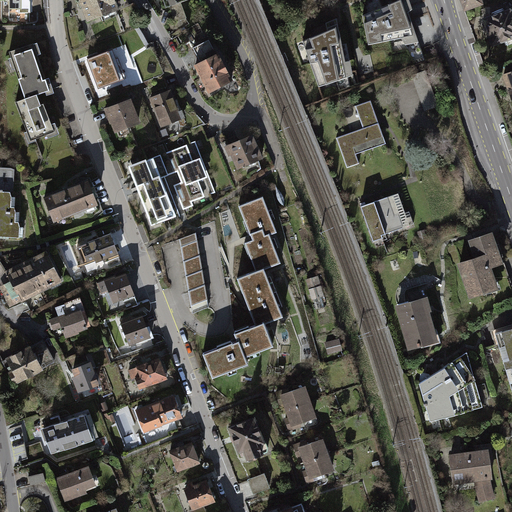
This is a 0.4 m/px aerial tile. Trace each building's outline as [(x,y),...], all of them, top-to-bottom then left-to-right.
[(0,0),(1,13),(30,12),(30,13),(30,11),(29,0),(0,0)] [(80,0),(89,20),(128,5),(126,0),(80,0)] [(401,0),(398,0),(363,14),(369,44),(414,35),(401,0)] [(481,0),(460,0),(465,11),(483,4),(481,0)] [(176,4),(169,6),(175,22),(186,18),(181,2),(176,4)] [(489,18),(483,19),(486,28),(483,30),(486,38),(489,37),(493,46),(507,41),(508,46),(511,44),(511,11),(511,12),(510,10),(502,13),(500,13),(489,16),(489,18)] [(335,26),(303,41),(319,86),(345,77),(335,26)] [(209,40),(193,48),(201,63),(216,55),(209,40)] [(33,43),(9,52),(14,67),(17,66),(28,97),(15,101),(31,140),(54,131),(43,103),(41,104),(37,95),(49,91),(33,43)] [(112,49),(87,59),(98,89),(126,78),(118,58),(116,59),(112,49)] [(201,63),(196,66),(209,92),(232,81),(218,54),(216,55),(201,63)] [(426,70),(411,75),(425,112),(440,106),(426,70)] [(511,70),(503,74),(511,100),(511,70)] [(170,91),(151,98),(162,126),(183,118),(180,111),(178,112),(170,91)] [(129,100),(106,109),(111,123),(113,122),(117,131),(138,123),(129,100)] [(378,121),(371,100),(355,106),(363,128),(336,137),(347,168),(359,164),(356,154),(386,143),(378,121)] [(251,135),(228,146),(230,150),(229,150),(231,155),(232,155),(238,169),(262,158),(251,135)] [(195,141),(160,155),(168,175),(180,170),(178,166),(201,157),(195,141)] [(148,160),(129,168),(151,225),(164,220),(164,221),(179,215),(165,177),(168,175),(160,155),(148,160)] [(209,176),(201,157),(178,166),(180,170),(184,181),(186,185),(209,176)] [(0,191),(10,192),(13,191),(15,170),(11,168),(0,167),(0,191)] [(215,192),(209,176),(186,185),(184,181),(174,185),(183,210),(193,206),(192,202),(215,192)] [(88,181),(44,198),(53,221),(97,203),(88,181)] [(12,197),(10,192),(0,191),(0,236),(19,237),(20,227),(18,222),(15,222),(16,212),(14,207),(11,206),(12,197)] [(363,205),(360,206),(373,241),(383,238),(382,236),(414,225),(409,211),(405,213),(398,193),(363,205)] [(263,196),(239,206),(239,207),(240,207),(250,234),(249,234),(250,235),(251,235),(252,240),(245,243),(245,244),(246,244),(257,270),(263,268),(264,269),(281,263),(280,261),(279,262),(269,235),(277,232),(276,231),(275,231),(262,198),(263,198),(263,196)] [(475,258),(458,264),(470,299),(500,289),(493,268),(505,264),(494,231),(469,240),(475,258)] [(86,244),(77,247),(84,265),(95,261),(96,263),(104,259),(105,262),(119,256),(110,233),(88,242),(89,245),(87,246),(86,244)] [(196,233),(179,239),(192,314),(209,307),(196,233)] [(70,242),(59,246),(67,269),(78,265),(70,242)] [(13,285),(3,290),(10,305),(22,299),(59,279),(60,280),(62,279),(61,277),(60,277),(48,253),(47,251),(45,252),(45,253),(24,264),(24,265),(6,273),(7,275),(6,275),(7,276),(8,276),(13,285)] [(242,288),(244,287),(255,316),(253,317),(256,325),(263,322),(262,322),(264,321),(265,323),(283,316),(282,315),(281,315),(263,269),(264,269),(263,268),(257,270),(237,278),(238,279),(242,288)] [(116,275),(104,280),(108,290),(113,302),(122,298),(123,301),(135,296),(126,273),(116,277),(116,275)] [(317,276),(307,279),(320,325),(329,323),(322,296),(323,296),(317,276)] [(108,290),(104,280),(97,283),(101,293),(108,290)] [(428,297),(395,306),(408,350),(439,342),(430,312),(432,311),(428,297)] [(65,315),(50,320),(54,329),(61,326),(65,335),(87,327),(81,311),(82,310),(77,299),(66,303),(66,304),(56,307),(59,313),(64,312),(65,315)] [(128,320),(121,323),(129,344),(139,340),(140,342),(151,338),(142,316),(128,321),(128,320)] [(204,353),(203,353),(212,377),(213,377),(213,376),(246,363),(247,364),(248,363),(245,356),(272,345),(272,346),(273,345),(265,323),(264,321),(262,322),(263,322),(256,325),(236,333),(236,332),(234,333),(237,340),(204,353)] [(511,328),(496,333),(511,389),(511,328)] [(338,339),(326,343),(328,352),(341,349),(338,339)] [(42,340),(8,359),(12,367),(10,368),(12,372),(10,373),(15,382),(54,362),(42,340)] [(422,382),(420,384),(431,422),(483,407),(468,352),(463,355),(445,367),(436,373),(429,378),(422,382)] [(159,358),(129,370),(133,381),(137,379),(140,388),(166,378),(159,358)] [(89,363),(73,369),(80,386),(76,387),(78,391),(97,383),(89,363)] [(283,392),(277,394),(280,403),(284,402),(287,410),(308,402),(303,387),(284,394),(283,392)] [(174,396),(137,410),(144,430),(181,416),(174,396)] [(313,417),(308,402),(287,410),(289,417),(285,419),(288,428),(295,426),(294,424),(313,417)] [(83,414),(44,428),(52,453),(92,439),(83,414)] [(107,414),(104,415),(108,425),(115,423),(112,415),(108,416),(107,414)] [(254,418),(230,427),(241,456),(246,454),(248,459),(267,451),(268,447),(266,443),(262,440),(254,418)] [(301,445),(294,447),(297,456),(302,454),(304,462),(326,455),(321,439),(301,446),(301,445)] [(177,448),(170,451),(172,454),(169,455),(171,462),(174,461),(178,470),(199,462),(194,449),(195,448),(194,445),(193,445),(192,442),(184,445),(183,442),(176,445),(177,448)] [(475,451),(449,455),(453,485),(474,482),(480,503),(496,498),(494,493),(491,480),(493,480),(491,463),(494,462),(492,443),(481,445),(475,446),(475,451)] [(331,470),(326,455),(304,462),(307,470),(303,472),(306,480),(313,478),(312,477),(331,470)] [(88,467),(57,479),(66,499),(86,491),(84,487),(95,482),(88,467)] [(43,473),(29,476),(31,485),(45,481),(43,473)] [(264,474),(250,479),(255,492),(269,487),(264,474)] [(206,480),(185,489),(192,508),(214,500),(206,480)] [(281,511),(279,511),(305,511),(301,503),(281,511)]
